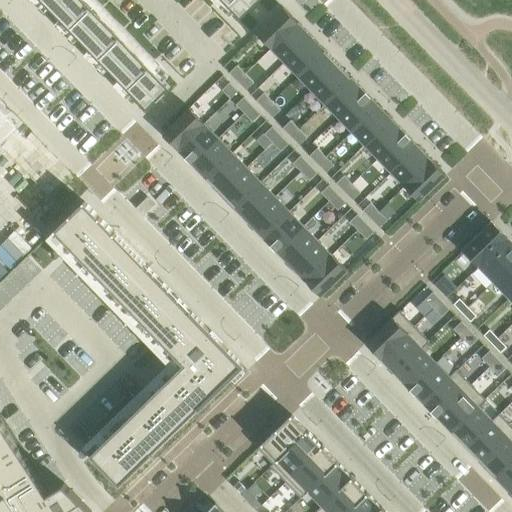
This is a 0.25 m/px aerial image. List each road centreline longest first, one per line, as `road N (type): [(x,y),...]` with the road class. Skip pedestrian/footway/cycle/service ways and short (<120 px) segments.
road 1 (residential): [(331,335),(2,0)]
road 2 (residential): [(0,79),(286,379)]
road 3 (residential): [(331,0),(503,174)]
road 4 (residential): [(498,511),(331,335)]
road 5 (residential): [(503,174),(331,335)]
road 6 (residential): [(286,379),(143,511)]
road 7 (residential): [(286,379),(415,511)]
